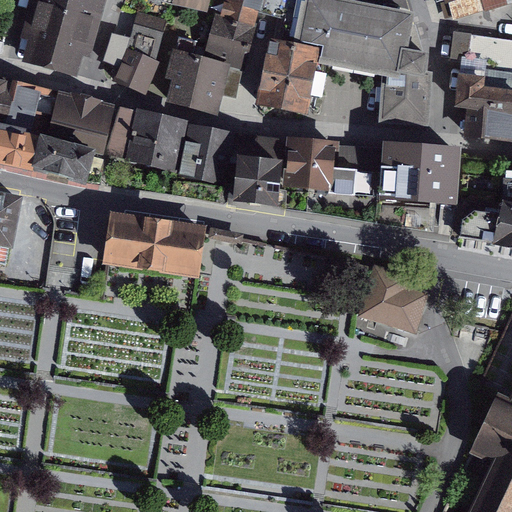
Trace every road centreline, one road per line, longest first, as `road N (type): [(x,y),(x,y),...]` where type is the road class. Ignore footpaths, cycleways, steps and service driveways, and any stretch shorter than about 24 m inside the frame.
road 1 (residential): [(446,253),(0,178)]
road 2 (residential): [(511,139),(213,114),(88,89)]
road 3 (unclassified): [(427,511),(454,451),(460,408),(436,319),(446,253)]
